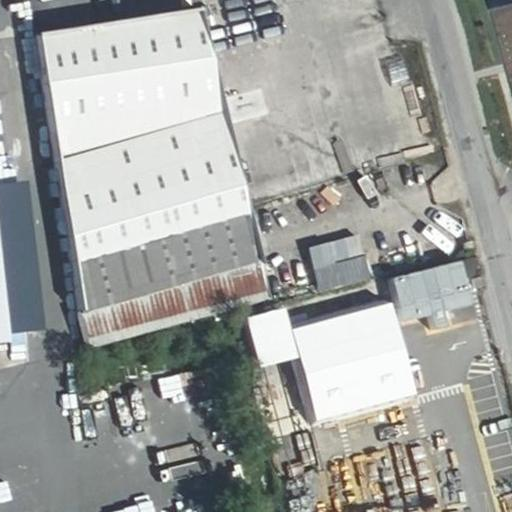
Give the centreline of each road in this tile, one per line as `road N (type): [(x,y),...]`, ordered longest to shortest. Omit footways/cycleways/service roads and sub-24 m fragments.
road 1 (unknown): [(0,87),(39,485)]
road 2 (unclassified): [(511,268),(441,0)]
